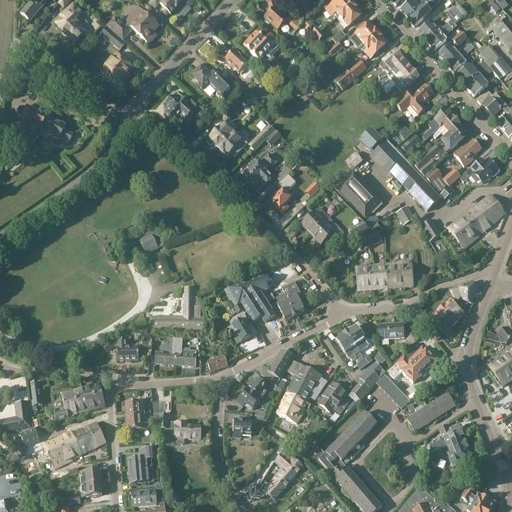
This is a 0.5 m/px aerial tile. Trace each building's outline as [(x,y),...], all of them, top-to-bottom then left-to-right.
[(31,0),(20,14),(30,23),(46,4),(45,3),(48,0),(50,0),(55,3),(57,0),(31,0)] [(72,0),(62,0),(59,4),(64,9),(72,0)] [(154,0),(152,2),(157,6),(158,5),(163,11),(161,13),(166,18),(168,15),(170,17),(175,12),(175,10),(182,2),(180,0),(154,0)] [(278,31),(285,23),(296,33),(298,31),(300,30),(299,29),(302,26),(302,25),(291,15),(286,21),(280,15),(281,14),(276,8),(272,0),(264,0),(270,13),(265,18),(278,31)] [(331,18),(332,17),(335,21),(339,18),(353,6),(349,2),(349,0),(337,0),(325,11),(331,18)] [(411,2),(399,12),(406,20),(425,4),(430,0),(421,0),(420,2),(419,2),(414,5),(411,2)] [(430,0),(425,4),(406,20),(413,28),(430,14),(428,12),(443,0),(430,0)] [(286,7),(293,14),(299,8),(292,2),(286,7)] [(55,24),(61,31),(61,34),(65,38),(68,38),(74,44),(86,32),(77,22),(84,15),(73,4),(60,17),(61,19),(55,24)] [(500,11),(495,5),(491,8),(496,14),(500,11)] [(357,10),(353,6),(339,18),(347,28),(362,16),(361,16),(362,14),(359,11),(357,10)] [(446,16),(449,19),(451,22),(455,26),(466,17),(457,7),(446,16)] [(132,31),(147,46),(155,37),(152,34),(158,28),(137,8),(122,24),(115,18),(106,28),(123,43),(131,33),(131,32),(132,31)] [(511,49),(511,26),(506,19),(506,20),(503,17),(489,27),(492,31),(509,52),(511,49)] [(258,19),(256,21),(254,22),(256,23),(261,28),(264,25),(258,19)] [(308,21),(302,25),(302,26),(306,31),(312,26),(308,21)] [(418,34),(426,43),(443,28),(442,27),(440,28),(438,27),(435,29),(430,23),(418,34)] [(358,51),(360,50),(363,47),(364,47),(378,35),(374,31),(374,28),(372,26),(369,25),(369,24),(367,26),(366,24),(363,24),(356,31),(356,33),(357,34),(354,36),(349,40),(358,51)] [(126,45),(123,43),(106,28),(100,35),(120,52),(126,45)] [(445,31),(443,28),(426,43),(434,52),(446,41),(442,37),(445,34),(443,32),(445,31)] [(314,39),(315,39),(320,34),(317,30),(311,35),(314,39)] [(453,38),(451,40),(452,40),(460,33),(458,30),(451,36),(453,38)] [(331,40),(336,45),(338,44),(345,37),(341,32),(331,40)] [(256,33),(243,47),(259,62),(276,43),(266,34),(262,39),(256,33)] [(467,40),(460,33),(452,40),(452,42),(458,48),(467,40)] [(324,38),(320,34),(315,39),(318,42),(324,38)] [(382,39),(378,35),(364,47),(363,47),(360,50),(369,60),(387,45),(386,45),(386,42),(384,40),(382,39)] [(343,50),(338,44),(336,45),(327,53),(332,59),(343,50)] [(463,51),(445,66),(453,75),(465,65),(467,67),(474,61),(472,58),(465,64),(462,60),(474,49),(470,45),(463,51)] [(450,46),(438,56),(445,66),(463,51),(461,50),(458,52),(457,51),(455,52),(450,46)] [(478,56),(485,64),(488,68),(493,73),(499,80),(504,76),(509,81),(511,79),(511,70),(509,73),(508,73),(510,72),(489,47),(488,49),(485,46),(476,53),(478,56)] [(385,73),(387,76),(388,77),(397,68),(395,65),(394,63),(400,58),(394,51),(381,62),(382,63),(380,65),(379,67),(383,72),(385,72),(385,71),(385,73)] [(232,68),(238,74),(245,80),(253,71),(234,52),(228,58),(215,54),(213,60),(224,63),(230,70),(232,68)] [(297,53),(293,57),(300,65),(305,61),(297,53)] [(101,73),(118,88),(133,70),(116,56),(101,73)] [(397,68),(388,77),(391,81),(394,78),(401,73),(404,76),(406,76),(412,71),(402,60),(400,58),(394,63),(395,65),(397,68)] [(355,82),(354,81),(366,70),(360,63),(348,74),(346,71),(333,82),(342,93),(355,82)] [(470,67),(456,78),(465,88),(479,77),(478,76),(480,75),(481,76),(484,74),(485,73),(484,72),(488,68),(485,64),(479,69),(481,70),(476,74),(470,67)] [(202,91),(208,85),(222,100),(232,91),(213,72),(209,76),(201,68),(190,79),(202,91)] [(484,72),(485,73),(488,77),(493,73),(488,68),(484,72)] [(418,78),(412,71),(406,76),(404,76),(401,73),(394,78),(391,81),(392,82),(401,93),(418,78)] [(279,86),(284,80),(277,73),(271,79),(279,86)] [(479,77),(465,88),(474,98),(487,87),(480,78),(482,76),(481,76),(480,75),(478,76),(479,77)] [(401,113),(409,106),(418,117),(425,111),(421,107),(433,96),(425,86),(412,97),(409,93),(403,98),(404,100),(395,107),(401,113)] [(43,92),(36,90),(34,99),(41,101),(43,92)] [(510,140),(511,142),(511,122),(500,107),(492,97),(487,91),(476,101),(481,106),(481,107),(492,119),(497,125),(509,140),(510,140)] [(176,93),(165,105),(165,115),(173,123),(180,116),(186,121),(195,111),(202,118),(206,114),(199,106),(194,100),(189,106),(176,93)] [(244,100),(251,108),(258,102),(250,94),(244,100)] [(500,107),(511,122),(511,111),(511,112),(495,94),(492,97),(500,107)] [(385,106),(383,104),(377,110),(382,116),(390,109),(387,104),(385,106)] [(27,112),(25,113),(14,136),(22,141),(23,142),(27,143),(38,135),(60,146),(60,144),(69,149),(74,138),(74,137),(50,123),(56,112),(46,107),(42,115),(44,116),(42,120),(27,112)] [(425,143),(432,136),(452,119),(446,111),(434,121),(427,127),(430,131),(421,138),(425,143)] [(225,123),(231,118),(226,114),(221,119),(225,123)] [(441,135),(444,139),(459,127),(452,119),(432,136),(436,140),(441,135)] [(216,147),(217,148),(234,132),(229,126),(228,127),(225,124),(206,142),(209,146),(211,146),(213,144),(215,147),(216,147)] [(256,151),(265,142),(267,140),(275,132),(274,132),(274,131),(268,126),(256,138),(248,146),(254,153),(254,152),(256,151)] [(459,127),(444,139),(443,141),(415,165),(413,167),(424,179),(435,169),(435,168),(445,159),(443,157),(459,144),(465,138),(463,135),(465,134),(459,127)] [(412,135),(406,129),(399,135),(405,141),(412,135)] [(247,145),(234,132),(217,148),(219,150),(219,151),(221,154),(222,154),(226,158),(229,155),(233,159),(247,145)] [(275,132),(267,140),(273,146),(281,138),(275,132),(274,132),(275,132)] [(370,134),(358,146),(370,159),(383,146),(370,134)] [(400,148),(407,155),(421,143),(415,136),(400,148)] [(480,151),(479,150),(481,148),(476,142),(474,144),(472,142),(463,150),(461,148),(453,156),(463,168),(472,161),(471,159),(480,151)] [(260,167),(262,169),(269,162),(270,163),(274,159),(269,154),(262,161),(264,163),(260,167)] [(272,179),(264,171),(268,167),(271,170),(277,164),(278,164),(282,160),(278,157),(274,160),(274,159),(270,163),(269,162),(262,169),(256,175),(256,174),(255,174),(249,181),(255,187),(259,182),(264,187),(272,179)] [(410,158),(405,161),(410,167),(411,168),(413,167),(415,165),(410,158)] [(410,168),(410,167),(405,161),(404,160),(400,164),(392,172),(390,174),(427,213),(439,201),(425,186),(426,185),(410,168)] [(482,185),(498,171),(489,161),(485,165),(485,164),(481,167),(478,163),(469,171),(482,185)] [(262,169),(260,167),(255,162),(242,174),(249,181),(255,174),(256,174),(256,175),(262,169)] [(275,179),(280,184),(288,176),(292,172),(287,168),(275,179)] [(438,194),(447,187),(442,182),(443,181),(440,178),(441,177),(436,170),(425,180),(430,187),(431,186),(438,194)] [(442,182),(447,187),(449,189),(460,178),(454,171),(443,181),(442,182)] [(335,191),(365,222),(382,206),(352,175),(335,191)] [(282,215),(289,209),(286,205),(292,200),(286,194),(296,184),(288,176),(280,184),(277,187),(282,192),(271,202),(274,205),(273,206),(282,215)] [(320,190),(314,184),(305,193),(311,199),(320,190)] [(444,201),(453,193),(449,189),(439,197),(444,201)] [(320,192),(315,198),(320,203),(326,198),(320,192)] [(489,196),(468,214),(484,232),(488,229),(491,227),(504,215),(489,196)] [(311,212),(320,203),(315,198),(306,207),(311,212)] [(300,226),(310,236),(311,235),(328,218),(319,208),(314,212),(300,226)] [(414,221),(407,208),(396,215),(403,227),(414,221)] [(477,237),(484,232),(468,214),(447,231),(463,250),(477,238),(477,237)] [(378,222),(375,217),(365,223),(368,228),(378,222)] [(344,234),(328,218),(310,236),(320,247),(326,241),(331,247),(344,234)] [(440,236),(431,222),(419,229),(429,244),(440,236)] [(151,236),(139,241),(146,255),(163,247),(153,224),(147,227),(151,236)] [(354,239),(369,231),(363,224),(350,231),(354,239)] [(369,228),(369,229),(371,232),(379,228),(377,224),(369,228)] [(383,243),(377,231),(363,238),(368,250),(383,243)] [(125,261),(132,257),(127,248),(119,252),(125,261)] [(392,265),(394,289),(412,288),(410,263),(392,265)] [(392,265),(374,266),(376,291),(394,289),(392,265)] [(357,292),(376,291),(374,266),(355,268),(357,292)] [(239,305),(241,305),(260,293),(268,290),(263,276),(228,288),(238,306),(239,305)] [(281,290),(284,295),(295,317),(304,313),(301,307),(305,305),(294,283),(281,290)] [(445,292),(450,299),(451,300),(452,299),(453,301),(454,301),(455,304),(456,303),(461,300),(462,300),(470,305),(477,290),(472,284),(451,293),(449,290),(445,292)] [(239,305),(238,306),(228,288),(223,291),(238,316),(243,312),(239,305)] [(182,317),(173,317),(173,332),(204,332),(204,318),(200,318),(200,308),(199,308),(199,304),(198,304),(198,298),(196,298),(196,289),(182,289),(182,317)] [(443,303),(450,299),(445,292),(438,296),(443,303)] [(256,296),(241,305),(254,324),(261,319),(263,322),(265,321),(267,323),(276,317),(267,304),(263,298),(260,294),(256,296)] [(272,294),(263,298),(267,304),(275,301),(272,294)] [(286,322),(295,317),(284,295),(276,299),(279,304),(277,305),(286,322)] [(431,319),(437,327),(460,308),(455,304),(454,301),(449,305),(445,308),(444,307),(437,312),(438,314),(431,319)] [(511,307),(508,308),(509,311),(506,312),(510,331),(507,333),(504,329),(498,335),(506,345),(511,340),(511,307)] [(456,322),(466,314),(460,308),(437,327),(442,333),(450,327),(451,329),(458,323),(456,322)] [(232,327),(228,330),(237,345),(242,343),(242,344),(251,338),(248,333),(249,332),(245,324),(248,322),(243,314),(229,322),(232,327)] [(150,331),(173,332),(173,317),(150,317),(150,331)] [(403,340),(402,325),(379,326),(380,341),(403,340)] [(355,327),(346,334),(359,353),(369,347),(355,327)] [(377,338),(373,333),(368,336),(372,342),(377,338)] [(350,360),(352,363),(355,360),(358,364),(363,360),(359,354),(359,353),(346,334),(335,341),(345,355),(349,361),(350,360)] [(408,350),(415,343),(414,342),(415,341),(411,336),(399,348),(405,354),(408,350)] [(154,365),(177,366),(178,351),(173,350),(174,340),(166,339),(166,343),(166,345),(165,346),(164,346),(162,347),(160,347),(160,348),(159,350),(159,353),(155,353),(154,365)] [(307,354),(306,353),(316,348),(311,339),(296,346),(301,356),(307,354)] [(174,340),(173,350),(178,351),(177,366),(195,368),(196,352),(181,351),(182,340),(174,340)] [(116,348),(116,341),(113,341),(103,348),(106,353),(114,348),(116,348)] [(116,341),(116,348),(116,350),(116,362),(138,362),(138,350),(128,350),(127,341),(120,341),(116,341)] [(399,371),(405,376),(428,354),(426,351),(423,354),(415,346),(396,365),(400,369),(399,371)] [(511,349),(487,367),(502,389),(511,381),(511,349)] [(268,375),(280,381),(285,373),(291,362),(293,359),(285,354),(282,352),(278,357),(270,372),(268,375)] [(379,354),(374,360),(381,367),(385,362),(379,354)] [(405,376),(413,385),(422,377),(424,379),(429,373),(428,371),(436,363),(428,354),(405,376)] [(213,358),(214,361),(207,363),(211,373),(228,367),(223,355),(213,358)] [(365,359),(357,365),(361,371),(369,364),(365,359)] [(287,392),(287,393),(306,404),(311,397),(311,395),(317,386),(322,378),(310,373),(302,368),(302,367),(299,365),(299,366),(291,362),(285,373),(286,373),(294,377),(287,392)] [(381,371),(377,365),(371,370),(375,376),(381,371)] [(362,382),(351,394),(359,401),(369,390),(378,380),(370,371),(359,380),(362,382)] [(265,380),(272,385),(275,389),(280,381),(268,375),(270,372),(261,376),(265,380)] [(384,376),(375,385),(381,390),(389,382),(384,376)] [(257,380),(249,391),(262,401),(270,391),(257,380)] [(275,389),(276,389),(282,392),(286,384),(280,381),(275,389)] [(381,390),(385,394),(394,386),(389,382),(381,390)] [(42,407),(39,384),(30,385),(32,408),(42,407)] [(82,390),(78,392),(80,401),(102,396),(99,384),(81,388),(82,390)] [(333,384),(325,395),(345,410),(350,403),(344,399),(347,395),(346,393),(347,391),(340,386),(338,388),(333,384)] [(385,394),(389,399),(398,390),(394,386),(385,394)] [(274,395),(274,396),(277,397),(278,398),(282,392),(276,389),(275,393),(274,395)] [(246,405),(254,411),(262,401),(249,391),(248,390),(237,403),(243,409),(246,405)] [(389,399),(393,403),(402,395),(398,390),(389,399)] [(60,394),(65,411),(65,413),(75,411),(76,415),(83,414),(80,401),(78,392),(73,393),(73,391),(60,394)] [(303,410),(306,404),(287,393),(286,395),(276,415),(286,420),(297,426),(305,411),(303,410)] [(447,394),(437,401),(445,414),(455,408),(447,394)] [(323,413),(325,410),(332,415),(334,412),(340,416),(345,410),(325,395),(318,405),(319,406),(317,408),(323,413)] [(393,403),(397,407),(406,399),(402,395),(393,403)] [(80,401),(83,414),(105,408),(102,396),(80,401)] [(410,402),(406,399),(397,407),(401,411),(410,402)] [(427,407),(435,420),(445,414),(437,401),(427,407)] [(423,409),(417,413),(425,427),(435,420),(427,407),(423,402),(420,404),(423,409)] [(15,405),(17,418),(0,421),(0,432),(1,435),(30,429),(26,403),(15,405)] [(126,405),(127,419),(152,417),(152,416),(152,411),(144,412),(143,404),(126,405)] [(270,408),(266,405),(262,410),(265,413),(270,408)] [(315,415),(318,411),(312,406),(309,411),(315,415)] [(256,412),(255,416),(256,417),(266,420),(268,414),(256,411),(256,412)] [(425,427),(417,413),(406,420),(414,434),(425,427)] [(342,463),(377,425),(365,415),(326,455),(317,448),(305,457),(327,482),(333,477),(361,511),(378,511),(381,510),(342,463)] [(168,431),(168,424),(168,416),(152,416),(152,417),(153,425),(153,430),(158,430),(158,431),(168,431)] [(253,422),(257,423),(261,424),(265,425),(266,420),(256,417),(255,416),(253,422)] [(153,425),(152,417),(127,419),(128,432),(145,431),(145,425),(153,425)] [(253,422),(252,421),(252,420),(245,420),(245,421),(234,420),(233,438),(241,439),(242,435),(252,435),(252,430),(257,430),(257,423),(253,422)] [(34,429),(41,427),(40,421),(33,422),(34,429)] [(106,444),(96,423),(84,429),(94,449),(106,444)] [(168,424),(168,431),(175,431),(175,444),(176,446),(182,446),(184,445),(184,440),(185,440),(200,440),(200,427),(187,427),(187,424),(175,424),(168,424)] [(429,447),(432,455),(440,451),(447,448),(446,447),(455,444),(454,440),(461,438),(463,437),(459,428),(452,431),(451,428),(449,428),(439,432),(443,441),(444,440),(444,441),(429,447)] [(71,434),(57,440),(68,464),(72,462),(71,460),(94,449),(84,429),(76,432),(71,434)] [(154,437),(154,436),(153,436),(153,435),(150,435),(150,438),(142,438),(142,445),(154,444),(154,437)] [(21,438),(9,442),(15,460),(27,456),(21,438)] [(455,444),(446,447),(447,448),(450,456),(448,457),(453,469),(466,464),(465,462),(469,460),(465,450),(467,449),(464,442),(463,443),(461,438),(454,440),(455,444)] [(54,470),(68,464),(57,440),(43,446),(54,470)] [(297,452),(306,457),(307,456),(311,449),(313,445),(303,440),(301,444),(297,452)] [(127,461),(128,473),(144,472),(149,471),(149,470),(152,470),(152,462),(158,462),(157,449),(139,451),(139,460),(127,461)] [(276,464),(283,470),(264,492),(275,501),(303,467),(293,459),(291,461),(283,455),(276,464)] [(76,469),(75,469),(67,472),(69,477),(78,474),(76,469)] [(149,471),(128,473),(129,485),(145,484),(145,481),(150,481),(149,471)] [(83,478),(83,486),(100,484),(99,472),(80,473),(80,478),(83,478)] [(446,476),(432,484),(435,490),(437,494),(445,490),(443,486),(449,483),(446,476)] [(460,500),(471,507),(472,506),(479,510),(481,508),(487,511),(490,511),(494,505),(492,504),(491,503),(489,501),(488,502),(482,499),(482,498),(480,497),(479,497),(477,496),(477,497),(475,496),(480,490),(479,489),(483,485),(475,480),(472,485),(471,484),(460,500)] [(101,497),(100,484),(83,486),(84,493),(82,494),(82,499),(101,497)] [(438,511),(442,508),(420,488),(399,511),(438,511)] [(146,492),(131,494),(133,508),(157,506),(156,494),(146,495),(146,492)] [(70,505),(80,505),(80,499),(70,500),(70,499),(55,500),(56,507),(71,506),(70,505)]
